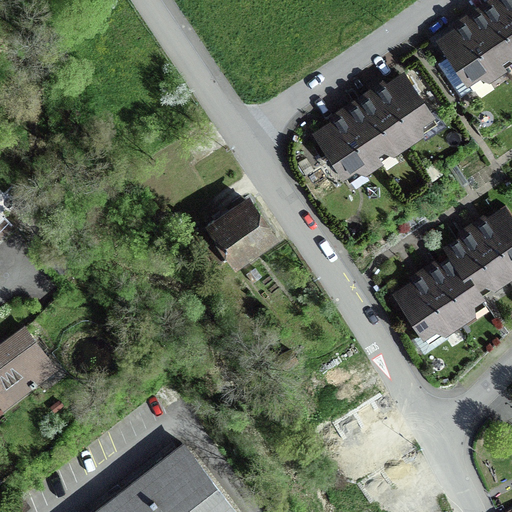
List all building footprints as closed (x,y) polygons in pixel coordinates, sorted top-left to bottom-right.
[(511,0),(504,0),(496,5),(492,9),(470,23),(465,27),(441,43),(466,80),(475,74),(485,79),(501,69),(495,61),(503,55),(511,59),(511,0)] [(377,162),(371,153),(380,148),(390,153),(404,144),(419,134),(418,122),(427,116),(402,79),(382,92),(373,98),(369,101),(346,116),(341,119),(317,136),(342,173),(351,167),(362,172),(377,162)] [(245,199),(195,233),(215,263),(227,255),(233,264),(271,237),(245,199)] [(477,297),(472,288),(481,282),(491,288),(505,279),(511,273),(511,226),(503,213),(482,227),(474,233),(469,236),(447,250),(453,259),(435,271),(426,277),(422,280),(397,296),(422,333),(412,340),(423,355),(447,339),(442,333),(457,323),(470,314),(470,302),(477,297)] [(0,407),(53,368),(23,329),(0,345),(0,407)] [(233,511),(183,448),(177,453),(173,447),(89,511),(233,511)]
